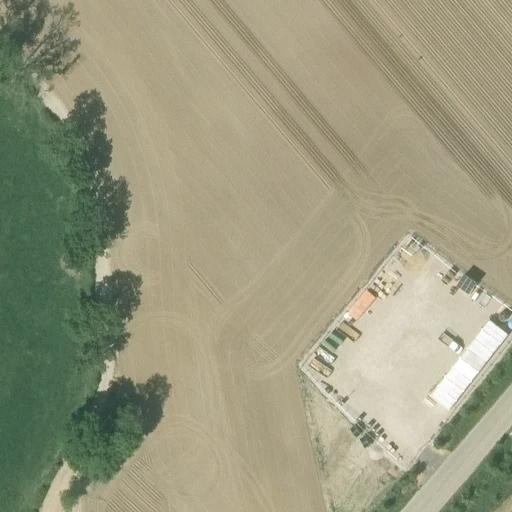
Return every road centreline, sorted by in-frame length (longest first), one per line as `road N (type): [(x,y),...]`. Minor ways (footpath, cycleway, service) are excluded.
road 1 (track): [(0,43),(82,158),(92,222),(103,378),(47,511)]
road 2 (unclassified): [(419,511),(511,403)]
